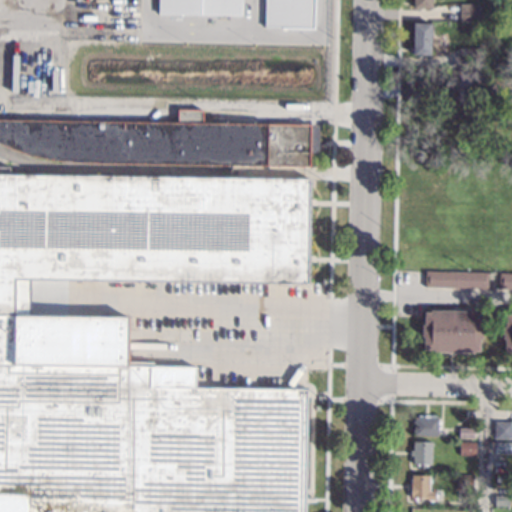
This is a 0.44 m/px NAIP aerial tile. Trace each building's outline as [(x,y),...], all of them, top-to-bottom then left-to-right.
[(242,0),(242,16),(157,15),(157,0),(242,0)] [(312,0),(312,27),(265,26),(265,0),(312,0)] [(432,0),(432,8),(413,8),(413,0),(432,0)] [(478,22),(459,21),(460,4),(478,4),(478,22)] [(430,56),(412,56),(411,23),(430,22),(430,56)] [(477,48),(477,64),(458,64),(459,48),(477,48)] [(485,105),(456,104),(456,87),(459,87),(459,72),(486,73),(485,105)] [(202,110),(202,123),(310,124),(310,125),(318,125),(318,153),(309,152),(309,167),(102,164),(67,161),(45,159),(15,151),(0,143),(0,119),(177,122),(177,109),(202,110)] [(0,511),(0,166),(9,166),(9,174),(309,178),(308,284),(29,280),(28,316),(128,317),(127,366),(195,367),(195,388),(306,389),(304,511),(0,511)] [(487,288),(425,287),(425,271),(487,273),(487,288)] [(511,273),(511,289),(499,289),(499,273),(511,273)] [(474,313),(479,313),(479,326),(481,326),(481,339),(479,339),(479,351),(473,351),(473,353),(428,352),(428,349),(422,349),(423,337),(421,337),(421,325),(423,325),(423,312),(429,312),(429,310),(474,311),(474,313)] [(511,312),(511,354),(510,354),(510,352),(503,352),(504,339),(502,339),(502,326),(504,326),(504,315),(511,315),(511,312)] [(437,436),(413,435),(413,417),(437,418),(437,436)] [(511,422),(510,439),(494,438),(494,421),(511,422)] [(473,438),(458,438),(458,427),(473,428),(473,438)] [(430,465),(412,465),(412,455),(409,455),(409,450),(413,450),(413,441),(431,441),(430,465)] [(474,456),(458,456),(459,442),(474,442),(474,456)] [(511,451),(510,451),(509,453),(495,453),(495,442),(511,442),(511,451)] [(472,475),(472,492),(457,491),(457,474),(472,475)] [(429,490),(435,490),(435,500),(426,500),(426,498),(410,498),(411,475),(429,475),(429,490)] [(509,507),(494,506),(494,495),(500,495),(509,495),(509,507)]
